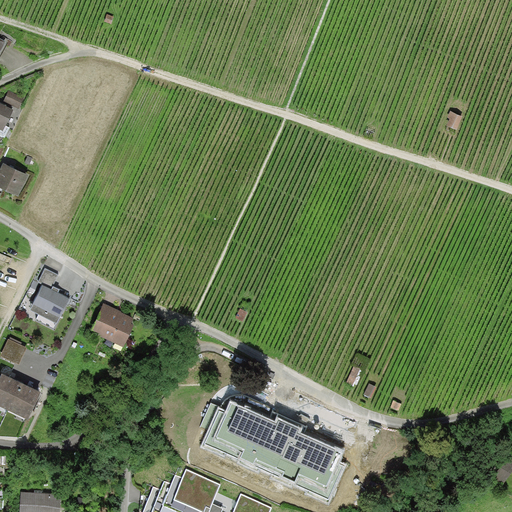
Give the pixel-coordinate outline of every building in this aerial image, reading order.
[(23,97),(9,89),(5,98),(19,105),(23,97)] [(0,123),(4,126),(14,105),(0,98),(0,123)] [(459,127),(464,115),(453,110),(448,122),(459,127)] [(29,171),(4,159),(0,166),(0,187),(2,184),(8,187),(19,192),(29,171)] [(58,293),(60,289),(57,287),(54,286),(59,275),(45,268),(38,283),(42,285),(30,310),(39,315),(36,321),(54,330),(70,299),(58,293)] [(116,309),(104,304),(92,329),(101,333),(99,336),(123,347),(137,320),(116,309)] [(241,306),(236,315),(243,319),(248,309),(241,306)] [(27,347),(9,339),(1,356),(19,364),(27,347)] [(354,365),(347,380),(353,383),(360,367),(354,365)] [(12,377),(3,373),(0,380),(0,406),(28,420),(41,392),(30,386),(12,377)] [(369,382),(365,393),(372,396),(376,385),(369,382)] [(209,428),(201,446),(328,501),(343,465),(337,463),(342,452),(304,434),(308,428),(274,412),(275,409),(245,395),(238,395),(232,396),(225,399),(221,404),(219,408),(211,404),(202,425),(209,428)] [(394,398),(391,406),(400,409),(403,402),(394,398)] [(511,459),(507,456),(493,474),(503,481),(511,468),(511,459)] [(213,499),(220,483),(186,468),(183,477),(175,475),(171,484),(164,480),(159,489),(154,486),(142,510),(141,508),(140,511),(219,511),(223,504),(213,499)] [(59,511),(60,492),(21,490),(19,511),(59,511)] [(269,511),(272,506),(241,492),(231,511),(269,511)]
